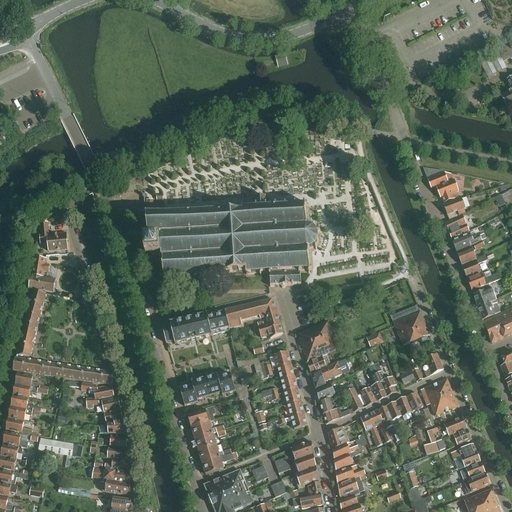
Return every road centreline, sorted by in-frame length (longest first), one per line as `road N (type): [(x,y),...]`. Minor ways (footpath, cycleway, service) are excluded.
road 1 (residential): [(139,511),(124,403),(69,202)]
road 2 (residential): [(195,485),(100,187)]
road 3 (residential): [(486,352),(407,146)]
road 4 (tertiary): [(149,0),(222,34),(256,40),(294,36),(346,12)]
road 5 (residential): [(0,362),(26,238),(36,220),(69,202)]
road 6 (unclassified): [(97,179),(24,36)]
road 7 (residential): [(506,511),(451,373)]
road 8 (unclassified): [(407,146),(346,12)]
road 9 (residential): [(319,433),(451,373)]
road 10 (residential): [(319,433),(284,300)]
road 11 (residential): [(195,485),(319,433)]
road 12 (unknown): [(460,0),(474,19),(449,48),(422,53),(395,39)]
